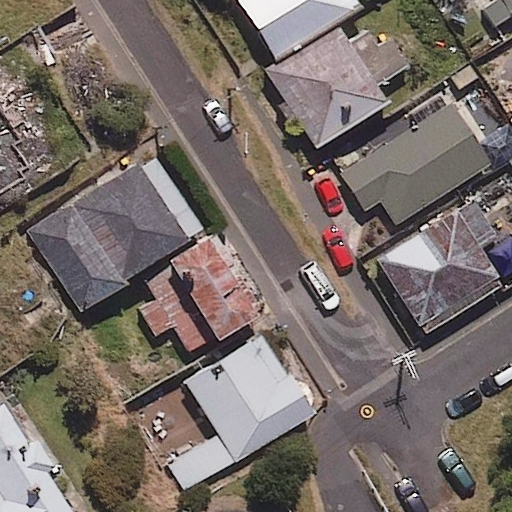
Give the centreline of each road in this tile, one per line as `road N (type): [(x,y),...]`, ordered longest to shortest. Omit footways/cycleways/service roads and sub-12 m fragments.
road 1 (residential): [(377,406),(122,0)]
road 2 (residential): [(511,337),(412,400),(377,406)]
road 3 (residential): [(377,406),(338,434),(336,457),(357,511)]
